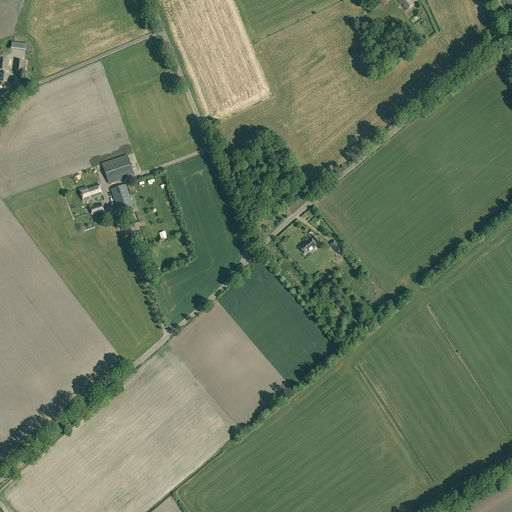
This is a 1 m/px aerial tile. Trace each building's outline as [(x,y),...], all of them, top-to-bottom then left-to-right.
[(397,0),(407,11),(414,4),(410,0),(397,0)] [(11,50),(27,52),(27,44),(12,42),(11,50)] [(0,81),(6,82),(7,74),(5,74),(6,70),(8,70),(9,59),(0,58),(0,69),(0,70),(0,77),(1,78),(0,81)] [(14,72),(23,73),(25,61),(15,60),(14,72)] [(0,97),(3,95),(9,91),(5,86),(1,89),(0,87),(0,97)] [(102,164),(109,184),(134,175),(127,155),(102,164)] [(79,189),(83,201),(91,199),(91,200),(92,199),(92,198),(102,195),(98,183),(87,187),(86,186),(79,189)] [(111,189),(119,214),(134,209),(126,184),(111,189)] [(283,198),(288,204),(292,201),(287,194),(283,198)] [(276,212),(278,215),(284,210),(282,207),(275,198),(271,201),(274,205),(275,204),(277,207),(274,209),(276,212)] [(89,206),(92,215),(104,211),(101,203),(93,205),(89,206)] [(299,246),(306,255),(310,251),(309,249),(311,247),(312,249),(317,245),(311,236),(299,246)] [(330,244),(338,253),(342,249),(335,240),(330,244)]
